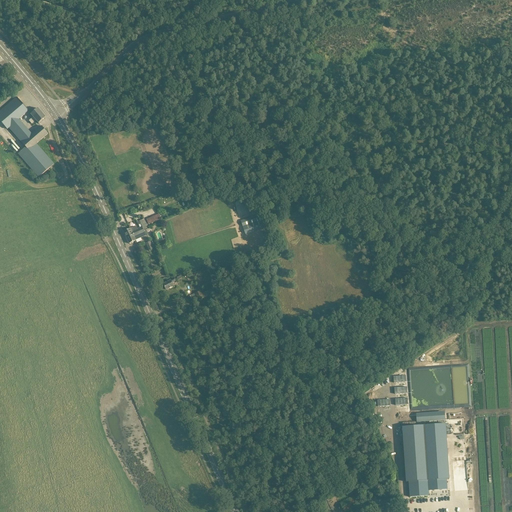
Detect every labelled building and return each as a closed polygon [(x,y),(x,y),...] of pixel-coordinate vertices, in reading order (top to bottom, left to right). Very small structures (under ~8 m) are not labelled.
[(29,111),(17,97),(2,109),(0,110),(0,120),(7,129),(9,128),(19,119),(29,111)] [(38,108),(36,110),(31,114),(33,117),(29,120),(31,124),(36,120),(38,123),(45,117),(38,108)] [(19,119),(9,128),(22,143),(32,134),(19,119)] [(48,134),(42,126),(32,134),(22,143),(26,147),(18,154),(39,177),(54,164),(36,144),(48,134)] [(0,135),(7,143),(10,141),(0,131),(0,130),(0,135)] [(15,142),(11,146),(17,152),(21,148),(15,142)] [(196,188),(185,191),(186,196),(192,194),(193,197),(198,195),(196,188)] [(146,219),(149,225),(161,219),(159,214),(146,219)] [(241,221),(246,235),(265,228),(260,214),(241,221)] [(134,227),(131,228),(124,231),(126,237),(144,230),(146,229),(142,220),(137,222),(138,225),(139,225),(141,224),(142,227),(137,229),(136,227),(134,228),(134,227)] [(129,244),(135,241),(136,241),(136,240),(148,234),(146,229),(144,230),(126,237),(129,244)] [(163,284),(166,290),(174,286),(172,283),(177,281),(176,279),(163,284)] [(203,293),(205,297),(218,292),(216,288),(203,293)] [(198,301),(204,298),(201,291),(195,293),(198,301)] [(445,420),(445,412),(431,413),(432,421),(445,420)] [(448,490),(447,479),(450,479),(445,424),(402,427),(406,482),(409,482),(410,497),(429,496),(429,491),(448,490)] [(390,479),(389,476),(376,481),(377,484),(390,479)] [(344,511),(368,499),(366,495),(357,499),(355,495),(340,503),(344,511)]
